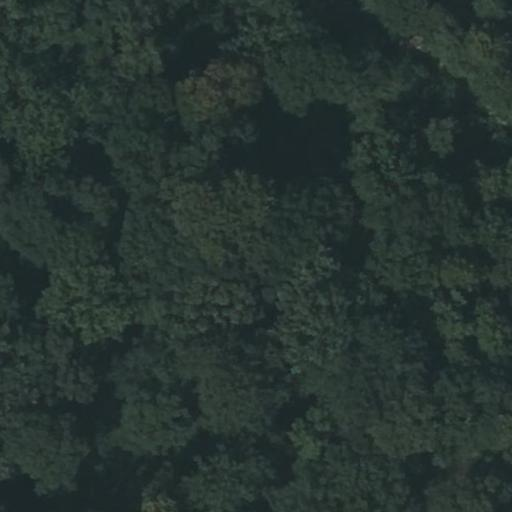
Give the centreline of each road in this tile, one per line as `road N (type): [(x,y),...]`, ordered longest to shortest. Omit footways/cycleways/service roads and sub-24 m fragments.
road 1 (track): [(0,502),(209,409),(414,61)]
road 2 (track): [(511,107),(414,61),(361,0)]
